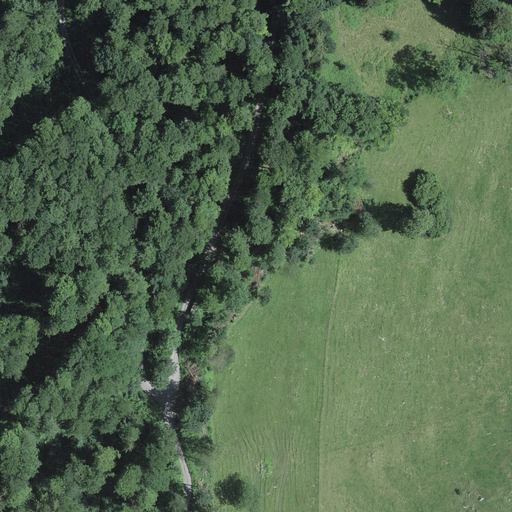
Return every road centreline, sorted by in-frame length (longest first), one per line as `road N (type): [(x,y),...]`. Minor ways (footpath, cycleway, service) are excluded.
road 1 (track): [(162,393),(145,379),(146,306),(122,175),(68,47),(59,0)]
road 2 (track): [(162,393),(258,130),(280,0)]
road 3 (track): [(177,511),(188,464),(162,393)]
